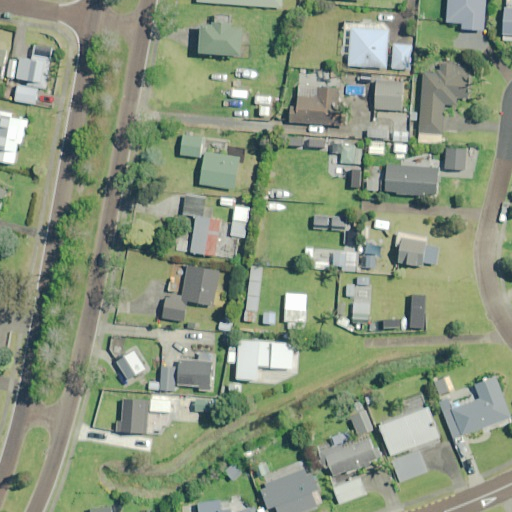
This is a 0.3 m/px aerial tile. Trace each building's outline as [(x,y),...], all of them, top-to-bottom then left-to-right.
[(200,0),(200,2),(284,9),(284,0),(200,0)] [(486,31),(487,0),(450,0),(449,23),(465,24),(465,30),(486,31)] [(235,24),(211,23),(210,26),(204,25),(202,54),(245,57),(247,28),(235,27),(235,24)] [(390,30),(352,29),(351,67),(389,68),(390,30)] [(414,46),(395,45),(393,69),(412,70),(414,46)] [(37,46),(34,60),(23,57),(18,79),(29,81),(28,86),(46,89),(51,63),(54,50),(37,46)] [(455,76),(456,65),(441,64),(440,79),(425,78),(420,143),(443,145),(446,105),(458,106),(459,98),(469,99),(471,77),(455,76)] [(405,85),(371,83),(371,94),(370,109),(404,111),(405,85)] [(340,106),(341,89),(320,87),(301,86),(299,110),(277,108),(276,122),(348,127),(349,107),(340,106)] [(39,89),(19,87),(18,102),(38,104),(39,89)] [(256,96),(256,104),(262,104),(261,116),(271,117),(272,97),(256,96)] [(14,114),(1,111),(0,117),(0,161),(16,165),(19,151),(27,152),(33,122),(13,118),(14,114)] [(389,127),(380,126),(379,140),(388,141),(389,127)] [(205,138),(185,136),(183,156),(202,158),(205,138)] [(407,146),(397,145),(396,158),(406,158),(407,146)] [(469,150),(449,148),(447,169),(467,171),(469,150)] [(363,150),(345,149),(344,163),(362,165),(363,150)] [(242,158),(208,153),(203,185),(237,191),(242,158)] [(440,169),(390,166),(389,193),(439,196),(440,169)] [(361,170),(354,170),(353,184),(361,184),(361,170)] [(380,181),(369,180),(369,190),(380,191),(380,181)] [(207,200),(188,197),(186,214),(199,216),(193,253),(218,257),(223,221),(205,218),(207,200)] [(252,209),(238,206),(234,226),(229,225),(227,234),(246,238),(252,209)] [(354,219),(334,217),(332,232),(353,234),(354,219)] [(390,222),(376,220),(375,228),(389,230),(390,222)] [(275,233),(261,231),(258,253),(272,255),(274,244),(275,233)] [(428,238),(399,233),(397,246),(404,247),(401,264),(424,267),(425,263),(439,265),(441,249),(427,247),(428,238)] [(382,247),(368,246),(367,268),(377,269),(378,257),(382,257),(382,247)] [(320,251),(319,270),(331,271),(331,264),(345,264),(345,252),(320,251)] [(345,264),(344,271),(358,272),(359,252),(345,252),(345,264)] [(221,272),(190,267),(185,296),(169,293),(165,318),(186,322),(189,302),(215,306),(221,272)] [(258,323),(264,269),(252,268),(246,322),(258,323)] [(371,279),(357,278),(356,286),(370,287),(371,279)] [(371,304),(356,303),(355,324),(370,325),(371,304)] [(307,310),(287,309),(286,330),(306,331),(307,310)] [(277,315),(266,314),(266,324),(277,325),(277,315)] [(425,314),(417,314),(417,329),(425,329),(425,314)] [(234,319),(224,317),(221,329),(232,331),(234,319)] [(296,345),(242,341),(242,344),(230,343),(229,362),(240,363),(239,380),(260,381),(261,367),(294,370),(296,345)] [(148,371),(137,351),(118,362),(130,381),(148,371)] [(164,367),(162,391),(177,392),(177,387),(212,389),(214,364),(180,361),(179,368),(164,367)] [(511,419),(511,414),(499,379),(478,386),(482,400),(447,412),(456,439),(511,419)] [(243,385),(231,384),(230,395),(242,396),(243,385)] [(173,398),(153,396),(152,412),(172,413),(173,398)] [(223,401),(199,400),(198,411),(222,413),(223,401)] [(442,438),(430,408),(381,427),(393,457),(442,438)] [(337,479),(380,462),(369,433),(375,431),(367,411),(352,417),(361,439),(343,446),(322,454),(327,468),(332,466),(337,479)] [(264,449),(252,454),(256,464),(268,459),(264,449)] [(430,473),(422,451),(394,462),(402,483),(430,473)] [(272,472),(268,464),(256,470),(260,479),(272,472)] [(244,474),(235,465),(227,473),(235,481),(244,474)] [(271,494),(266,479),(258,482),(263,497),(271,494)] [(368,495),(362,479),(336,489),(341,504),(368,495)] [(281,505),(299,500),(294,485),(286,488),(277,491),(281,505)] [(244,511),(242,499),(229,501),(231,510),(224,511),(222,502),(201,505),(202,511),(254,511),(254,510),(244,511)]
